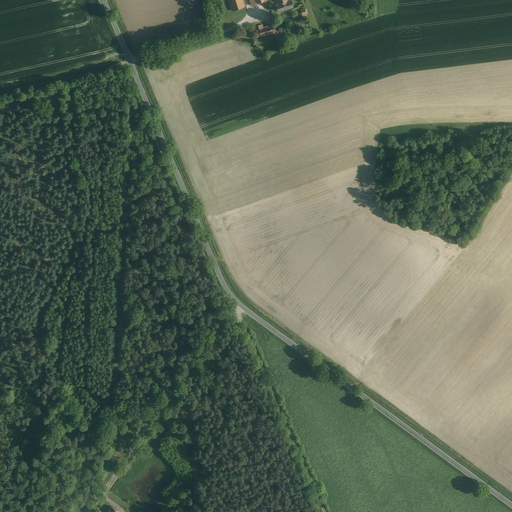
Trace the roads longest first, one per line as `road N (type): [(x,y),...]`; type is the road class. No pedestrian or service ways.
road 1 (secondary): [(511,505),(236,303)]
road 2 (secondary): [(236,303),(104,0)]
road 3 (unclassified): [(89,511),(236,303)]
road 4 (track): [(236,303),(326,511)]
road 5 (track): [(129,61),(0,93)]
